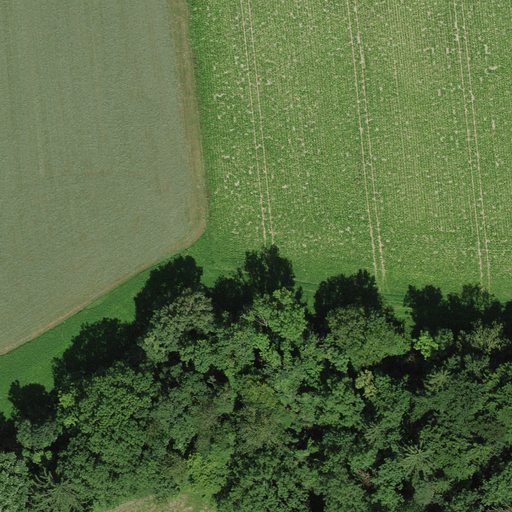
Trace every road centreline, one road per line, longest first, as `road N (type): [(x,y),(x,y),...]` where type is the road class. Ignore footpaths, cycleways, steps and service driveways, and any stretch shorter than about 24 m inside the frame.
road 1 (track): [(0,498),(39,487),(141,428),(227,391),(357,380),(511,391)]
road 2 (track): [(511,500),(416,466),(385,432),(357,380)]
